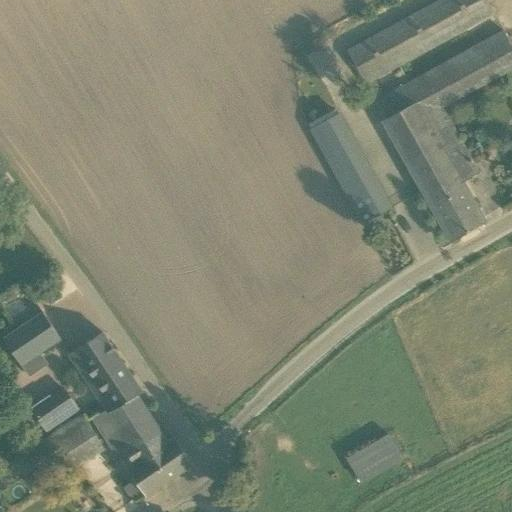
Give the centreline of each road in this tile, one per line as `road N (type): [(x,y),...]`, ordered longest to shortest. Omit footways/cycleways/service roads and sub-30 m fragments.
road 1 (unclassified): [(211,468),(225,435),(311,357),(392,295),(511,222)]
road 2 (unclassified): [(211,468),(0,141)]
